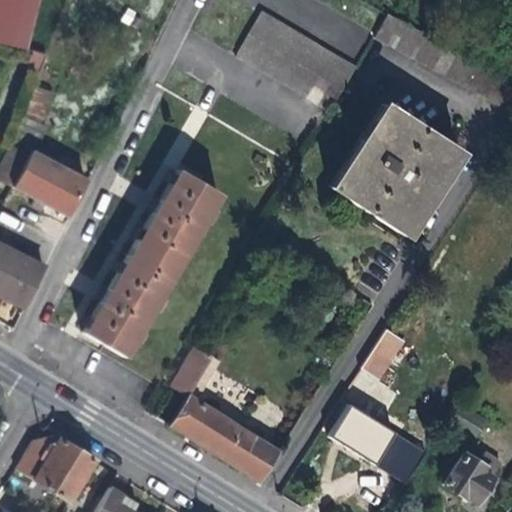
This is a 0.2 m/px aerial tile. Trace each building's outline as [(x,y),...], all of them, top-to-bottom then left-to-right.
[(0,0),(0,41),(25,48),(36,0),(0,0)] [(330,112),(355,68),(260,12),(235,54),(330,112)] [(511,79),(493,69),(388,13),(375,39),(511,112),(511,79)] [(511,49),(506,46),(493,69),(511,79),(511,49)] [(33,85),(22,114),(41,123),(52,92),(33,85)] [(456,152),(382,104),(329,187),(385,224),(403,236),(456,152)] [(46,125),(41,123),(22,114),(10,145),(28,155),(30,152),(35,154),(46,125)] [(0,164),(0,180),(11,187),(28,155),(10,145),(0,164)] [(81,178),(35,154),(30,152),(28,155),(11,187),(33,198),(40,202),(62,214),(81,178)] [(217,194),(176,169),(82,333),(101,344),(122,356),(217,194)] [(40,202),(33,198),(28,208),(34,212),(40,202)] [(14,253),(0,245),(0,294),(1,295),(24,306),(43,267),(14,253)] [(360,369),(378,380),(403,341),(385,329),(360,369)] [(168,383),(186,394),(208,357),(190,346),(168,383)] [(217,362),(208,357),(186,394),(194,399),(217,362)] [(186,394),(167,425),(188,438),(259,482),(278,452),(194,399),(186,394)] [(486,419),(459,402),(447,421),(474,438),(486,419)] [(346,405),(327,436),(339,443),(373,464),(392,433),(346,405)] [(66,444),(54,437),(49,445),(45,443),(36,457),(40,460),(29,478),(66,501),(91,459),(66,444)] [(498,463),(480,452),(475,462),(459,452),(439,485),(458,497),(459,495),(472,503),(498,463)] [(131,511),(130,511),(135,503),(106,486),(96,502),(90,511),(131,511)]
